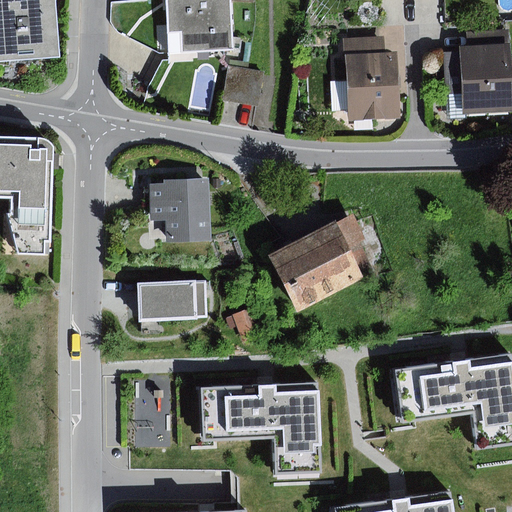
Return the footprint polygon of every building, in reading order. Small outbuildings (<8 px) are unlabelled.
[(57,0),(0,0),(0,61),(63,56),(57,0)] [(167,0),(169,33),(183,32),(184,54),(233,50),(229,0),(167,0)] [(345,39),(346,56),(386,54),(385,36),(345,39)] [(511,63),(511,46),(462,48),(462,52),(464,92),(465,115),(511,112),(511,63)] [(464,92),(462,52),(445,53),(447,93),(464,92)] [(386,54),(346,56),(349,121),(400,119),(398,53),(386,54)] [(264,73),(231,68),(226,100),(259,106),(264,73)] [(465,115),(464,92),(447,93),(448,121),(465,120),(465,115)] [(44,140),(0,138),(0,197),(13,198),(13,215),(7,215),(20,255),(50,256),(55,147),(51,143),(44,140)] [(164,184),(151,184),(152,221),(166,221),(167,243),(211,241),(210,179),(164,180),(164,184)] [(354,216),(337,225),(357,265),(368,259),(360,244),(367,240),(354,216)] [(336,223),(270,257),(299,313),(365,280),(357,265),(337,225),(336,223)] [(206,281),(139,284),(141,321),(208,317),(206,281)] [(252,309),(233,316),(243,342),(262,335),(252,309)] [(460,361),(395,369),(402,425),(475,415),(479,448),(511,444),(511,360),(511,355),(460,361)] [(266,385),(201,387),(203,442),(276,440),(277,474),(321,472),(318,383),(266,385)] [(399,499),(336,508),(336,511),(453,511),(451,492),(399,499)]
